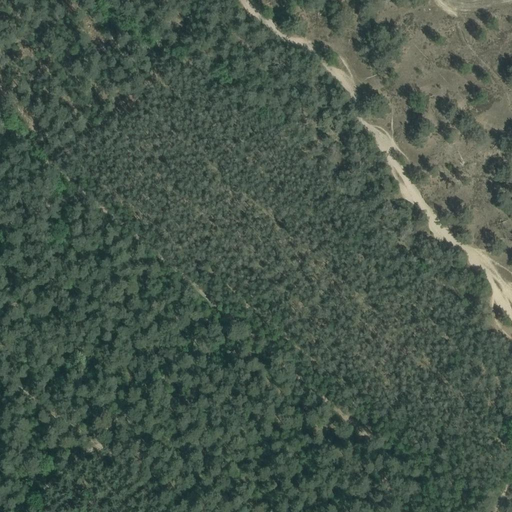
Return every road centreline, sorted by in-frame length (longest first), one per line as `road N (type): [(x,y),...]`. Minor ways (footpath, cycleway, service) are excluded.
road 1 (track): [(0,117),(362,427),(378,455),(386,511)]
road 2 (unknown): [(254,0),(337,84),(409,219),(511,306)]
